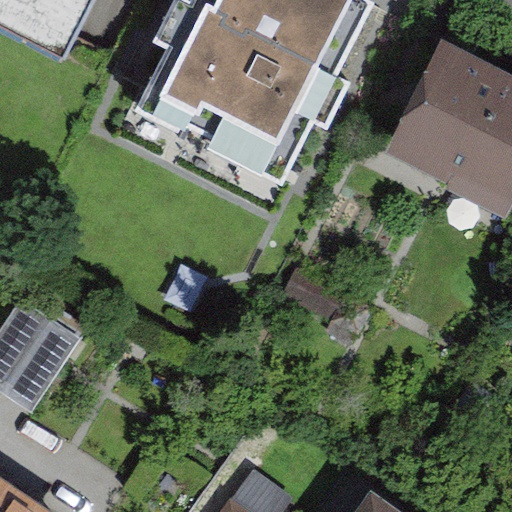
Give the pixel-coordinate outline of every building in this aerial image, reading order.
[(99,0),(0,0),(0,18),(73,54),(99,0)] [(199,0),(154,98),(276,155),(301,101),(334,116),(388,0),(199,0)] [(511,75),(449,46),(394,160),(511,216),(511,75)] [(23,292),(0,329),(0,382),(38,406),(85,329),(23,292)] [(276,511),(279,509),(246,485),(226,511),(276,511)] [(35,511),(0,488),(0,511),(35,511)]
